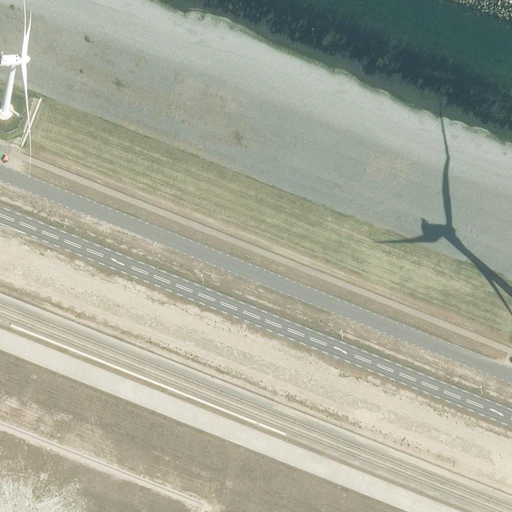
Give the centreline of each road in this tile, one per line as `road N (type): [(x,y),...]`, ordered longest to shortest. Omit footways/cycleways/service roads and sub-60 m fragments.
road 1 (secondary): [(511,419),(0,215)]
road 2 (unclassified): [(511,375),(0,173)]
